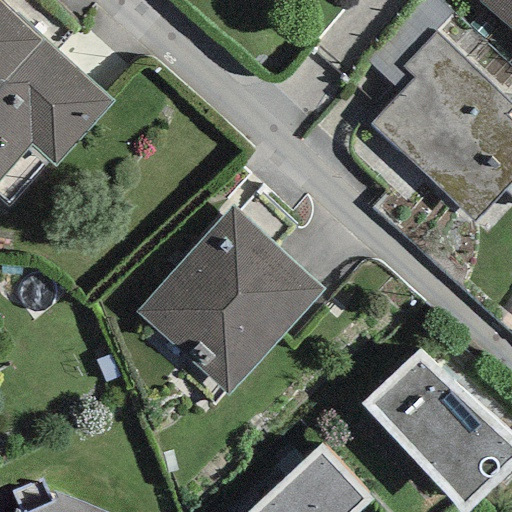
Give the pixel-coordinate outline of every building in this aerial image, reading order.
[(114,102),(0,0),(0,180),(30,147),(55,168),(114,102)] [(451,13),(436,0),(416,0),(364,59),(401,92),(414,78),(402,68),(434,32),(451,13)] [(511,0),(475,0),(475,1),(511,31),(511,0)] [(511,108),(511,106),(434,32),(402,68),(414,78),(401,92),(371,124),(472,221),(501,191),(511,179),(511,123),(505,117),(511,108)] [(511,179),(501,191),(511,201),(511,179)] [(134,312),(227,396),(324,290),(232,206),(134,312)] [(511,438),(426,344),(360,404),(458,511),(467,511),(511,471),(511,438)] [(322,443),(247,511),(358,511),(374,498),(322,443)] [(17,507),(14,511),(104,511),(45,490),(41,480),(11,491),(17,507)]
